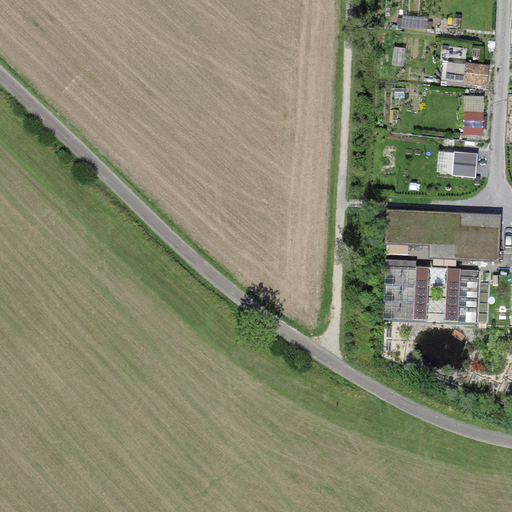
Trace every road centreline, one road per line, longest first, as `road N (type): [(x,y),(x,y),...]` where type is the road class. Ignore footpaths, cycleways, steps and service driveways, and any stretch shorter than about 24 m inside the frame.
road 1 (track): [(0,74),(228,287),(333,363),(422,414),(511,441)]
road 2 (track): [(494,205),(507,0)]
